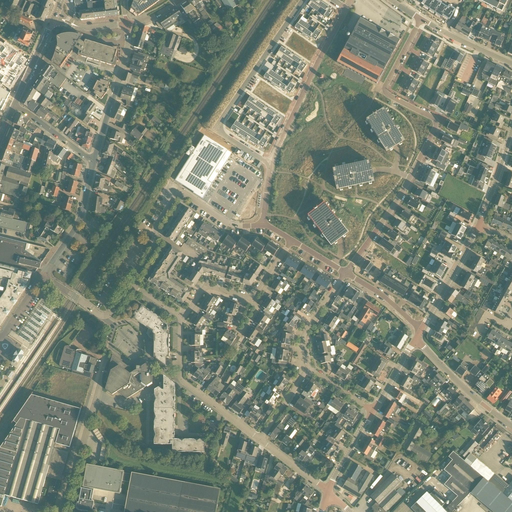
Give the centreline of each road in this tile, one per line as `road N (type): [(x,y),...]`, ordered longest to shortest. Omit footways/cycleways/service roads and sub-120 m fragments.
road 1 (residential): [(421,19),(384,88),(435,125),(397,200),(345,273)]
road 2 (residential): [(269,164),(218,125),(292,15),(329,40)]
road 3 (residential): [(60,511),(115,327),(102,316)]
road 4 (residential): [(134,284),(152,252),(154,228),(179,194),(229,224),(262,225)]
road 5 (residential): [(259,440),(181,382),(180,317)]
road 6 (residential): [(93,162),(126,24)]
road 7 (residential): [(269,164),(329,40)]
road 8 (tertiary): [(511,429),(414,340)]
road 9 (residential): [(42,277),(75,227),(93,162)]
